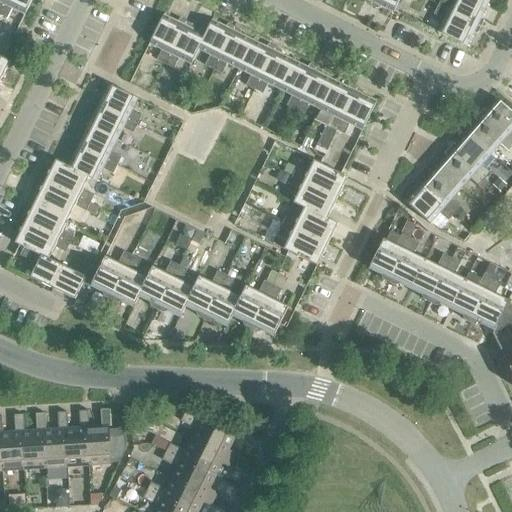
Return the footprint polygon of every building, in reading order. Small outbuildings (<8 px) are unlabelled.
[(5,0),(0,10),(0,15),(6,19),(12,7),(24,14),(28,7),(31,0),(5,0)] [(373,0),(370,6),(377,9),(379,5),(394,12),(394,10),(402,14),(402,13),(402,14),(408,3),(402,0),(373,0)] [(445,0),(441,0),(438,6),(481,27),(484,21),(479,19),(486,5),(476,0),(455,0),(453,4),(445,0)] [(481,27),(438,6),(434,15),(445,20),(439,33),(446,36),(446,37),(466,46),(473,32),(477,34),(481,27)] [(157,60),(165,65),(186,22),(179,19),(177,24),(163,16),(149,43),(162,49),(157,60)] [(191,64),(199,49),(198,48),(204,37),(203,37),(190,30),(192,25),(186,22),(165,65),(173,69),(178,57),(191,64)] [(205,66),(213,70),(234,27),(227,24),(225,29),(211,22),(206,32),(203,37),(204,37),(198,48),(199,49),(211,54),(205,66)] [(227,63),(239,69),(252,42),(238,35),(241,31),(234,27),(213,70),(221,74),(227,63)] [(246,86),(254,90),(275,48),(268,44),(266,49),(252,42),(239,69),(251,75),(246,86)] [(0,80),(9,62),(2,58),(6,50),(0,46),(0,80)] [(268,83),(280,89),(293,62),(279,55),(282,51),(275,48),(254,90),(262,94),(268,83)] [(287,106),(295,110),(316,68),(309,64),(307,69),(293,62),(280,89),(292,95),(287,106)] [(309,103),(321,109),(334,83),(320,76),(322,71),(316,68),(295,110),(303,114),(309,103)] [(328,126),(336,130),(357,88),(350,85),(348,89),(334,83),(321,109),(333,115),(328,126)] [(94,104),(137,125),(141,117),(130,111),(136,98),(109,85),(102,100),(97,97),(94,104)] [(357,88),(336,130),(344,134),(349,123),(362,129),(365,122),(366,123),(375,103),(361,96),(363,91),(357,88)] [(483,109),(478,114),(511,143),(511,131),(510,130),(511,128),(511,112),(498,100),(487,112),(483,109)] [(89,127),(115,140),(122,128),(133,133),(137,125),(94,104),(91,111),(95,113),(89,127)] [(477,123),(467,135),(489,154),(498,144),(508,152),(511,147),(511,143),(478,114),(473,120),(477,123)] [(74,145),(117,166),(121,158),(109,152),(115,140),(89,127),(82,140),(77,138),(74,145)] [(453,143),(448,148),(484,180),(490,173),(480,165),(489,154),(467,135),(457,146),(453,143)] [(88,177),(88,178),(95,181),(101,168),(112,174),(117,166),(74,145),(71,151),(75,154),(69,167),(68,168),(88,177)] [(447,157),(437,169),(459,189),(468,178),(478,186),(484,180),(448,148),(443,154),(447,157)] [(45,181),(89,203),(93,195),(82,190),(88,178),(88,177),(68,168),(69,167),(55,160),(45,181)] [(296,168),(292,177),(336,199),(347,178),(340,174),(343,166),(332,160),(328,168),(314,161),(307,174),(296,168)] [(423,177),(418,183),(454,214),(460,207),(450,199),(459,189),(437,169),(427,180),(423,177)] [(280,171),(276,180),(287,186),(288,185),(292,176),(280,171)] [(293,203),(304,209),(304,208),(326,219),(327,219),(336,199),(292,177),(292,176),(288,185),(299,190),(293,203)] [(484,180),(478,186),(484,192),(490,185),(484,180)] [(35,202),(68,218),(74,206),(85,212),(89,203),(45,181),(35,202)] [(454,214),(418,183),(413,188),(417,192),(406,204),(429,223),(438,213),(448,221),(454,214)] [(25,222),(69,244),(73,236),(62,231),(68,218),(35,202),(25,222)] [(89,203),(85,212),(94,216),(98,208),(89,203)] [(287,215),(283,223),(327,245),(337,224),(327,219),(326,219),(304,208),(304,209),(298,220),(287,215)] [(459,208),(454,214),(460,220),(466,214),(459,208)] [(407,221),(400,233),(410,238),(416,225),(407,221)] [(35,254),(41,256),(48,259),(54,247),(65,252),(69,244),(25,222),(14,243),(23,248),(35,254)] [(327,245),(283,223),(279,231),(290,236),(283,249),(298,257),(294,264),(305,270),(310,262),(317,266),(327,245)] [(186,225),(183,232),(183,236),(190,239),(195,230),(186,225)] [(179,235),(174,244),(185,249),(190,240),(179,235)] [(383,280),(389,283),(411,239),(402,235),(397,246),(383,239),(370,266),(380,271),(383,280)] [(83,237),(78,246),(94,255),(99,245),(83,237)] [(404,283),(412,287),(426,260),(413,254),(419,243),(411,239),(389,283),(395,286),(404,283)] [(31,262),(35,254),(23,248),(20,256),(31,262)] [(104,298),(110,301),(132,256),(124,252),(118,264),(105,257),(99,270),(93,281),(92,284),(101,288),(104,298)] [(423,301),(429,304),(451,259),(443,255),(438,266),(426,260),(412,287),(420,291),(424,300),(423,301)] [(30,278),(52,289),(63,266),(48,259),(41,256),(30,278)] [(134,305),(138,298),(140,294),(139,294),(147,278),(134,272),(140,261),(132,256),(110,301),(116,304),(125,300),(134,305)] [(182,258),(179,266),(186,270),(190,262),(182,258)] [(445,303),(453,307),(466,280),(454,274),(460,263),(451,259),(429,304),(436,307),(436,306),(445,303)] [(150,308),(157,311),(179,266),(170,262),(165,273),(152,267),(147,278),(139,294),(140,294),(138,298),(140,294),(148,298),(151,307),(150,308)] [(85,278),(93,281),(99,270),(91,266),(85,277),(63,266),(52,289),(74,300),(85,278)] [(181,315),(185,308),(187,304),(186,304),(194,288),(193,287),(181,281),(187,270),(186,270),(179,266),(157,311),(163,314),(163,313),(172,310),(181,315)] [(230,268),(226,276),(233,280),(237,272),(230,268)] [(197,317),(203,320),(225,276),(217,272),(212,283),(199,277),(193,287),(194,288),(186,304),(187,304),(185,308),(187,304),(194,308),(197,317)] [(464,321),(470,324),(492,279),(484,275),(479,287),(466,280),(453,307),(461,311),(464,320),(464,321)] [(228,324),(233,314),(233,313),(241,297),(240,297),(228,291),(233,280),(226,276),(225,276),(203,320),(209,323),(219,320),(228,324)] [(486,323),(495,328),(503,312),(508,301),(495,295),(500,283),(492,279),(470,324),(476,327),(477,326),(486,323)] [(244,327),(250,330),(272,285),(264,281),(259,292),(246,286),(240,297),(241,297),(233,313),(233,314),(241,318),(244,327)] [(272,285),(250,330),(256,333),(265,330),(275,334),(285,314),(284,314),(288,307),(275,300),(280,289),(272,285)] [(511,307),(508,301),(503,312),(510,323),(511,322),(511,307)] [(492,334),(494,337),(495,337),(494,335),(510,323),(503,312),(495,328),(492,334)] [(511,346),(502,354),(511,374),(511,346)] [(101,427),(89,428),(86,428),(88,466),(111,464),(108,427),(110,427),(109,409),(100,410),(101,427)] [(79,428),(67,429),(64,429),(67,467),(88,466),(86,428),(89,428),(88,411),(78,411),(79,428)] [(58,430),(46,431),(43,431),(45,469),(67,467),(64,429),(67,429),(66,412),(57,413),(58,430)] [(36,431),(24,432),(21,432),(24,470),(45,469),(43,431),(46,431),(44,413),(35,414),(36,431)] [(196,429),(190,440),(233,461),(236,455),(228,451),(234,437),(200,420),(200,421),(185,413),(181,422),(196,429)] [(15,433),(2,433),(0,433),(0,439),(2,472),(24,470),(21,432),(24,432),(23,415),(14,415),(15,433)] [(155,437),(151,444),(166,452),(170,444),(155,437)] [(170,444),(166,452),(215,476),(221,464),(230,468),(233,461),(190,440),(185,452),(170,444)] [(177,468),(171,479),(214,500),(217,494),(209,490),(215,476),(166,452),(161,461),(177,468)] [(151,483),(146,491),(189,511),(197,511),(202,502),(211,506),(214,500),(171,479),(166,490),(151,483)] [(114,487),(110,496),(116,499),(121,490),(114,487)] [(56,491),(52,495),(53,500),(58,505),(63,505),(66,501),(67,498),(62,491),(56,491)] [(158,507),(155,511),(189,511),(146,491),(142,499),(158,507)] [(24,495),(8,496),(9,509),(25,508),(24,495)] [(103,495),(90,495),(90,506),(98,506),(103,495)]
